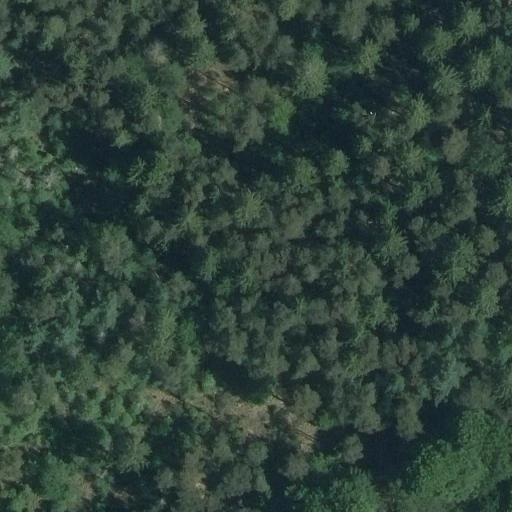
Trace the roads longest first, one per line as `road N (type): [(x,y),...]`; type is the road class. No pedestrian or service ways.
road 1 (track): [(437,0),(511,323)]
road 2 (track): [(511,408),(321,511)]
